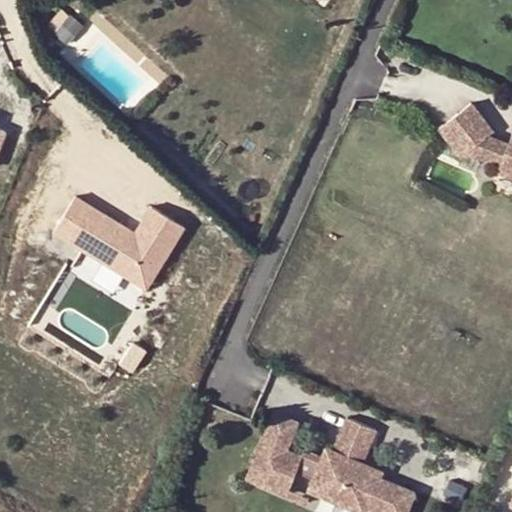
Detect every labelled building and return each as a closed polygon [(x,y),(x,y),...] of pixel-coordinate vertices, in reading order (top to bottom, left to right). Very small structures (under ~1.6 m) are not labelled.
[(479,121),(440,130),(448,165),(466,161),(481,158),(487,157),(479,121)] [(498,175),(496,180),(511,186),(511,156),(506,154),(501,166),(498,175)] [(481,158),(466,161),(498,175),(501,166),(481,158)] [(149,202),(135,226),(73,190),(50,229),(149,286),(185,223),(149,202)] [(262,447),(286,456),(297,429),(274,419),(262,447)] [(262,447),(246,485),(286,501),(289,495),(296,478),(315,486),(311,496),(349,511),(409,511),(414,501),(377,486),(379,481),(361,474),(375,438),(347,426),(332,462),(327,460),(323,467),(322,471),(301,463),(286,456),(262,447)] [(301,463),(322,471),(323,467),(303,459),(301,463)] [(309,503),(289,495),(286,501),(306,510),(309,503)]
